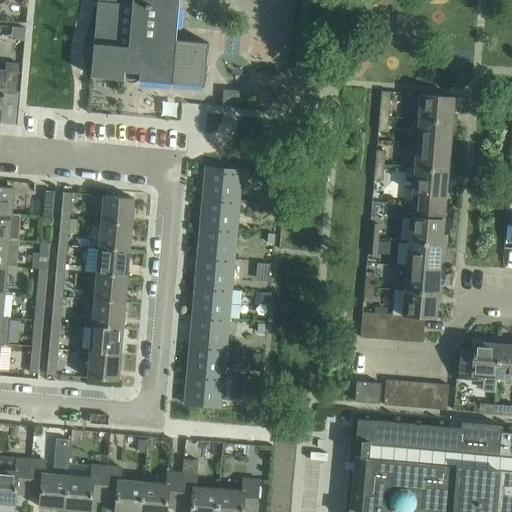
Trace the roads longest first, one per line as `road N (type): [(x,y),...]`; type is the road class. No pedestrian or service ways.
road 1 (residential): [(0,399),(148,405),(156,388),(173,161),(0,147)]
road 2 (residential): [(363,356),(442,361),(479,296),(511,300)]
